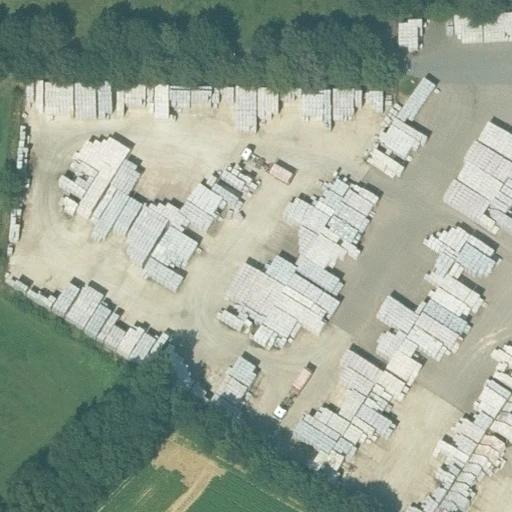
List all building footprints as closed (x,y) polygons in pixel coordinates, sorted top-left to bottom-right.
[(421,82),(406,111),(397,106),(384,129),(418,147),(446,95),(421,82)] [(357,125),(358,92),(75,86),(75,99),(99,99),(99,109),(192,111),(192,112),(208,112),(208,132),(232,133),(232,115),(343,117),(343,125),(357,125)] [(364,95),(364,106),(385,105),(384,94),(364,95)] [(482,173),(507,188),(499,202),(511,210),(511,143),(503,138),(482,173)] [(387,159),(378,161),(380,174),(405,169),(400,144),(385,147),(387,159)] [(137,256),(183,289),(231,222),(208,206),(212,188),(251,198),(253,189),(233,174),(230,178),(209,173),(182,212),(177,208),(163,204),(154,198),(161,168),(129,160),(127,163),(113,159),(91,191),(71,186),(66,193),(65,198),(79,208),(77,219),(101,225),(110,212),(130,217),(125,238),(139,248),(137,256)] [(336,215),(326,232),(355,249),(371,223),(376,226),(387,207),(322,168),(305,197),(336,215)] [(263,297),(252,317),(297,343),(317,307),(323,310),(350,264),(315,244),(323,230),(281,206),(248,264),(276,280),(265,298),(263,297)] [(23,239),(0,278),(0,282),(118,351),(140,312),(126,304),(122,312),(75,284),(81,274),(68,266),(58,283),(32,268),(42,250),(23,239)] [(212,322),(239,337),(248,321),(221,306),(212,322)] [(142,327),(125,358),(190,395),(204,371),(185,360),(198,338),(171,323),(162,339),(142,327)] [(486,405),(466,440),(486,451),(511,405),(511,353),(497,378),(495,377),(481,402),(486,405)] [(253,398),(264,377),(231,360),(220,381),(253,398)]
